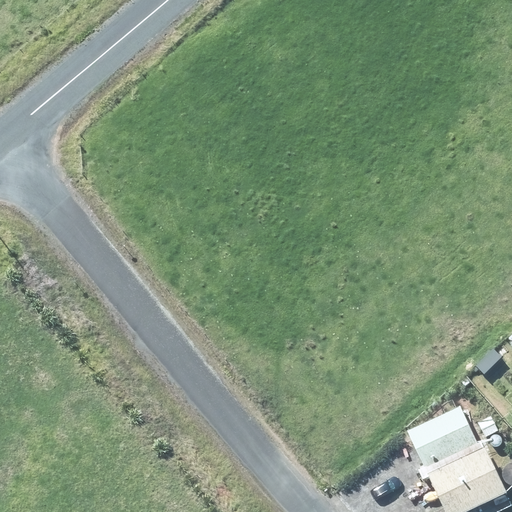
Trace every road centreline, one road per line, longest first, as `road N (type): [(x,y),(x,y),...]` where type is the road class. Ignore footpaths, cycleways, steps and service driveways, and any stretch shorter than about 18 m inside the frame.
road 1 (residential): [(0,153),(309,511)]
road 2 (unclassified): [(0,142),(169,0)]
